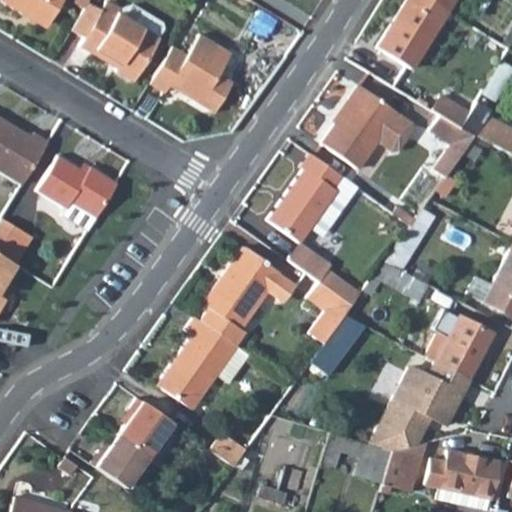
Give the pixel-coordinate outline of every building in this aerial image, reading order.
[(0,0),(22,14),(24,10),(46,23),(59,0),(0,0)] [(81,37),(76,45),(90,53),(92,49),(116,64),(114,68),(113,70),(130,81),(157,38),(115,12),(117,9),(104,0),(98,10),(81,37)] [(408,69),(444,11),(425,0),(403,0),(374,47),(408,69)] [(425,0),(444,11),(450,0),(425,0)] [(81,37),(98,10),(85,2),(68,30),(81,37)] [(117,9),(115,12),(157,38),(162,29),(161,22),(130,4),(117,9)] [(24,10),(22,14),(43,27),(46,23),(24,10)] [(511,22),(501,40),(508,44),(511,37),(511,22)] [(170,45),(147,83),(162,92),(168,81),(186,92),(184,96),(211,112),(230,81),(215,73),(228,53),(196,34),(184,53),(170,45)] [(92,49),(90,53),(114,68),(116,64),(92,49)] [(349,100),(318,143),(354,169),(374,141),(395,112),(356,84),(347,98),(349,100)] [(437,95),(427,109),(436,115),(457,128),(466,114),(466,113),(437,95)] [(466,114),(457,128),(471,135),(473,136),(482,121),(488,110),(473,101),(466,113),(466,114)] [(395,112),(374,141),(388,151),(395,150),(410,130),(409,123),(395,112)] [(459,153),(471,135),(457,128),(436,115),(426,129),(459,153)] [(0,117),(0,173),(19,185),(46,141),(31,131),(29,136),(0,117)] [(511,154),(511,136),(482,121),(473,136),(511,155),(511,154)] [(301,167),(264,219),(297,242),(307,227),(320,237),(355,187),(307,152),(298,165),(301,167)] [(55,154),(33,190),(64,208),(68,201),(93,217),(115,182),(87,165),(83,171),(78,167),(55,154)] [(81,161),(78,167),(83,171),(87,165),(81,161)] [(442,178),(433,191),(443,197),(452,185),(442,178)] [(93,217),(68,201),(64,208),(60,214),(86,229),(93,217)] [(420,208),(397,239),(412,248),(432,216),(420,208)] [(0,219),(0,256),(5,259),(22,232),(0,219)] [(22,232),(5,259),(11,263),(12,263),(28,235),(22,232)] [(397,239),(381,260),(399,270),(412,248),(397,239)] [(297,242),(285,259),(315,281),(325,268),(328,264),(297,242)] [(511,317),(511,242),(510,242),(488,286),(480,302),(511,317)] [(196,319),(233,345),(243,332),(238,328),(264,291),(277,300),(283,300),(293,286),(276,274),(277,273),(240,246),(199,303),(205,307),(196,319)] [(0,296),(0,280),(11,263),(5,259),(0,256),(0,301),(2,298),(0,296)] [(381,260),(370,275),(379,280),(417,300),(425,284),(399,270),(381,260)] [(325,268),(315,281),(348,304),(358,292),(325,268)] [(370,275),(360,289),(368,296),(379,280),(370,275)] [(474,279),(466,295),(480,302),(488,286),(474,279)] [(320,342),(348,304),(315,281),(303,297),(322,310),(306,332),(320,342)] [(425,284),(417,300),(428,306),(436,290),(425,284)] [(444,309),(434,329),(436,330),(445,335),(455,315),(444,309)] [(432,337),(422,355),(432,361),(466,378),(490,331),(456,314),(455,315),(445,335),(436,330),(432,337)] [(190,334),(154,384),(188,409),(213,374),(234,346),(233,345),(196,319),(192,316),(183,329),(190,334)] [(343,317),(313,360),(325,369),(356,325),(343,317)] [(420,330),(410,349),(422,355),(432,337),(420,330)] [(234,346),(213,374),(225,383),(246,354),(234,346)] [(466,378),(432,361),(425,376),(408,366),(367,444),(388,450),(413,444),(426,417),(441,425),(466,378)] [(297,375),(289,385),(298,391),(305,381),(297,375)] [(122,424),(115,433),(146,455),(169,422),(134,397),(125,411),(129,414),(122,424)] [(125,411),(118,421),(122,424),(129,414),(125,411)] [(247,427),(239,438),(246,444),(254,433),(247,427)] [(218,431),(205,448),(230,465),(243,448),(218,431)] [(327,432),(323,447),(338,451),(356,457),(352,475),(378,483),(388,450),(367,444),(327,432)] [(122,487),(146,455),(115,433),(108,442),(101,452),(97,449),(87,462),(122,487)] [(104,439),(97,449),(101,452),(108,442),(104,439)] [(413,444),(388,450),(378,483),(401,490),(406,474),(412,476),(418,457),(414,444),(413,444)] [(323,447),(317,465),(333,470),(338,451),(323,447)] [(427,457),(422,483),(437,486),(487,498),(496,500),(504,462),(445,450),(442,461),(427,457)] [(61,456),(54,466),(67,475),(74,465),(61,456)] [(259,484),(255,496),(291,507),(294,495),(259,484)] [(437,486),(434,499),(484,510),(487,498),(437,486)] [(11,495),(5,511),(68,511),(11,495)]
